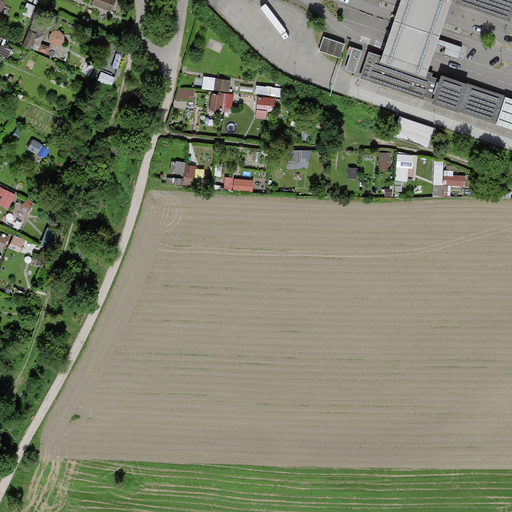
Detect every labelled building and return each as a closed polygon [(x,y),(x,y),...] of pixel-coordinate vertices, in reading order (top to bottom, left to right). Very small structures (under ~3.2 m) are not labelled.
[(401,0),(396,17),(381,61),(426,76),(441,32),(447,15),(452,0),(401,0)] [(511,0),(454,0),(510,18),(511,12),(511,0)] [(345,43),(324,37),(319,51),(341,57),(345,43)] [(463,48),(448,43),(446,48),(444,54),(459,59),(463,48)] [(363,51),(353,48),(345,70),(355,73),(363,51)] [(432,73),(370,52),(362,76),(423,97),(424,95),(435,98),(434,101),(499,123),(508,96),(442,74),(441,78),(431,75),(432,73)] [(511,97),(508,96),(499,123),(511,126),(511,97)] [(433,127),(404,117),(400,127),(398,135),(427,145),(431,135),(433,127)]
